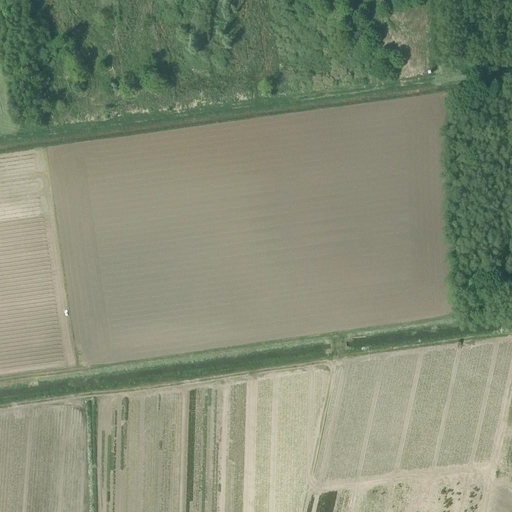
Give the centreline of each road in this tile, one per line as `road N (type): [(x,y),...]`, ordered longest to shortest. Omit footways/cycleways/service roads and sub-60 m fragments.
road 1 (track): [(0,135),(511,74)]
road 2 (track): [(337,333),(0,382)]
road 3 (track): [(337,333),(340,353),(511,333)]
road 4 (track): [(337,333),(511,309)]
road 5 (track): [(511,395),(485,511)]
